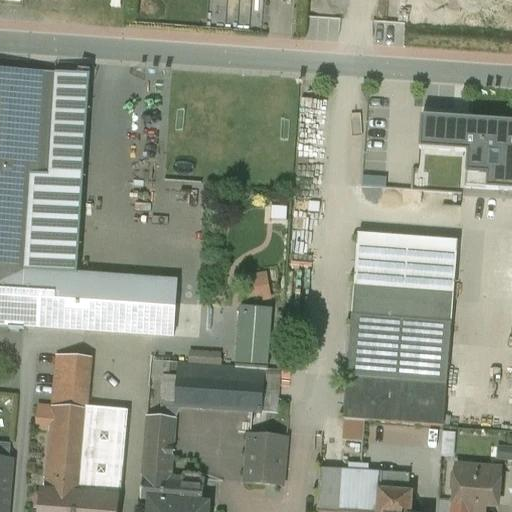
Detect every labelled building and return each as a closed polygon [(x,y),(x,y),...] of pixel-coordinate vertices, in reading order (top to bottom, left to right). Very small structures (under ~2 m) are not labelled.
[(55,75),(0,71),(0,171),(29,173),(29,175),(49,176),(49,175),(55,75)] [(511,124),(422,118),(419,151),(467,154),(466,175),(487,177),(486,191),(511,193),(511,124)] [(29,173),(0,171),(0,271),(23,273),(29,175),(29,173)] [(49,176),(29,175),(23,273),(42,274),(78,276),(84,178),(83,178),(49,175),(49,176)] [(358,236),(355,277),(351,317),(451,325),(458,243),(358,236)] [(23,273),(0,271),(0,326),(9,327),(9,329),(24,330),(24,328),(39,328),(42,274),(23,273)] [(250,273),(252,300),(277,298),(275,272),(250,273)] [(177,284),(79,277),(78,276),(42,274),(39,328),(174,337),(177,284)] [(451,325),(351,317),(347,377),(446,385),(451,325)] [(89,360),(58,357),(54,396),(85,398),(89,360)] [(280,372),(169,364),(168,377),(164,377),(162,398),(166,399),(165,403),(175,403),(175,407),(261,414),(277,415),(280,372)] [(446,385),(347,377),(343,421),(443,428),(446,385)] [(85,398),(54,396),(48,468),(84,472),(90,412),(89,412),(87,412),(88,399),(85,398)] [(162,402),(151,401),(150,415),(161,415),(162,402)] [(125,415),(90,412),(89,412),(90,412),(84,472),(82,497),(118,500),(125,415)] [(277,415),(261,414),(259,437),(286,440),(287,427),(276,426),(277,415)] [(202,481),(170,478),(175,421),(148,418),(142,477),(141,501),(149,502),(150,501),(200,505),(202,481)] [(259,437),(250,437),(245,484),(281,488),(286,440),(259,437)] [(10,448),(0,446),(0,511),(6,511),(11,462),(9,462),(10,448)] [(335,463),(321,462),(320,472),(334,472),(335,463)] [(84,472),(48,468),(46,494),(42,493),(40,511),(116,511),(118,500),(82,497),(84,472)] [(485,511),(486,505),(497,506),(499,472),(474,470),(474,474),(471,474),(467,470),(460,469),(453,476),(451,490),(455,494),(455,502),(451,502),(450,511),(485,511)] [(334,472),(320,472),(316,511),(409,511),(411,495),(406,494),(407,477),(334,472)] [(200,505),(150,501),(149,502),(148,511),(207,511),(208,505),(200,505)]
